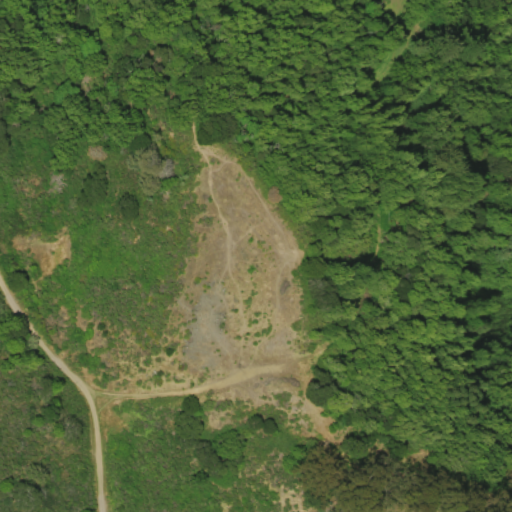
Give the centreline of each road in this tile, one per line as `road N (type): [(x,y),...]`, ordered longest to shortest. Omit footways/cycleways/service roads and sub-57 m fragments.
road 1 (track): [(0,282),(78,397),(120,403),(218,389),(290,365),(353,311),(373,255)]
road 2 (track): [(373,255),(384,70),(465,0)]
